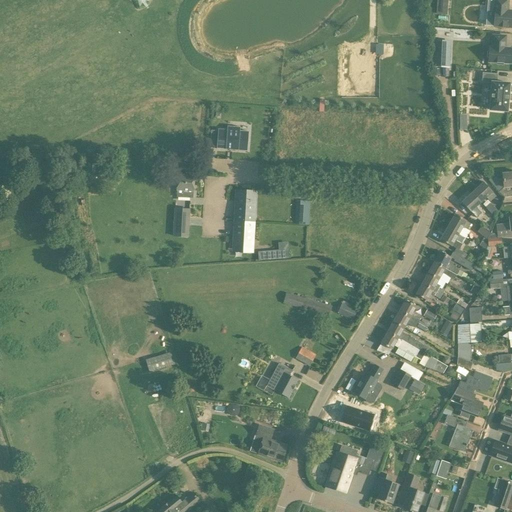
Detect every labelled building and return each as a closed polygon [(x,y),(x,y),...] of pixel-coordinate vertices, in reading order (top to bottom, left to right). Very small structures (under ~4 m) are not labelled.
[(437,0),(437,14),(449,14),(448,0),(437,0)] [(511,27),(511,11),(507,11),(507,0),(493,0),(492,18),(494,18),(493,26),(511,27)] [(510,64),(511,49),(504,48),(505,36),(492,35),(491,47),(489,47),(488,62),(510,64)] [(433,40),(432,66),(449,67),(450,41),(433,40)] [(346,56),(346,94),(373,94),(373,56),(361,56),(361,44),(351,44),(351,56),(346,56)] [(507,111),(509,84),(496,83),(497,75),(483,73),(482,82),(491,83),(489,110),(507,111)] [(218,131),(216,151),(247,153),(248,134),(218,131)] [(511,173),(502,174),(502,179),(497,179),(494,176),(488,180),(504,197),(511,196),(511,173)] [(193,176),(177,175),(177,190),(193,191),(193,176)] [(495,197),(492,193),(483,183),(472,192),(481,202),(486,198),(490,202),(495,197)] [(476,207),(481,202),(472,192),(462,202),(470,212),(471,211),(476,217),(481,213),(476,207)] [(256,195),(236,193),(234,221),(254,222),(256,195)] [(307,225),(309,204),(300,203),(299,224),(307,225)] [(486,208),(494,216),(499,211),(490,203),(486,208)] [(174,237),(188,238),(190,218),(190,211),(175,210),(175,217),(174,237)] [(471,223),(466,221),(455,214),(447,227),(459,234),(463,227),(467,230),(471,223)] [(496,225),(497,237),(501,238),(511,236),(511,218),(509,219),(510,223),(496,225)] [(234,221),(233,248),(253,250),(254,222),(234,221)] [(477,232),(484,237),(486,239),(490,233),(481,226),(477,232)] [(466,238),(459,234),(447,227),(440,240),(452,246),(459,249),(466,238)] [(497,237),(493,238),(487,238),(488,245),(488,246),(501,245),(501,238),(497,237)] [(511,258),(511,244),(511,242),(505,243),(505,248),(503,248),(504,259),(511,258)] [(456,248),(453,252),(465,259),(467,255),(456,248)] [(280,251),(267,252),(267,260),(280,259),(280,251)] [(448,262),(451,258),(454,260),(453,261),(471,271),(474,265),(452,252),(450,257),(440,251),(434,262),(456,275),(458,271),(455,269),(456,267),(448,262)] [(453,280),(456,275),(434,262),(428,273),(440,279),(443,274),(453,280)] [(493,279),(502,278),(503,278),(502,271),(492,272),(493,279)] [(440,279),(428,273),(422,283),(442,295),(444,291),(436,286),(440,279)] [(502,288),(502,278),(493,279),(489,279),(490,289),(502,288)] [(440,298),(442,295),(422,283),(416,294),(426,300),(430,294),(433,296),(434,295),(440,298)] [(283,303),(329,316),(332,306),(286,293),(283,303)] [(405,300),(399,311),(418,322),(421,316),(413,311),(416,306),(405,300)] [(465,308),(467,305),(458,300),(456,303),(465,308)] [(503,316),(511,315),(511,300),(508,301),(508,306),(502,307),(503,316)] [(338,314),(353,320),(357,310),(342,304),(338,314)] [(468,309),(469,323),(482,322),(481,308),(468,309)] [(423,316),(432,322),(436,315),(426,310),(423,316)] [(404,328),(406,323),(415,328),(418,322),(399,311),(393,322),(404,328)] [(444,319),(439,330),(447,335),(453,324),(444,319)] [(401,333),(404,328),(393,322),(387,333),(418,350),(422,344),(404,333),(404,334),(401,333)] [(416,327),(425,332),(427,327),(419,322),(416,327)] [(457,344),(471,343),(481,342),(480,324),(457,325),(457,344)] [(415,357),(418,350),(387,333),(381,343),(391,349),(394,345),(415,357)] [(470,361),(471,343),(457,344),(457,357),(470,361)] [(302,347),(295,358),(309,366),(316,355),(302,347)] [(150,373),(155,371),(154,365),(171,360),(168,352),(145,359),(150,373)] [(498,364),(511,362),(510,354),(498,355),(498,364)] [(457,357),(457,365),(470,369),(472,363),(457,357)] [(447,367),(436,360),(430,369),(443,373),(447,367)] [(275,371),(283,375),(274,390),(288,398),(298,380),(289,376),(292,371),(279,363),(275,371)] [(363,399),(364,398),(365,399),(366,401),(369,404),(373,403),(375,399),(374,395),(370,392),(383,370),(374,364),(367,376),(365,374),(353,393),(363,399)] [(391,384),(402,391),(411,375),(400,369),(391,384)] [(477,390),(478,389),(486,392),(491,378),(474,372),(472,377),(468,375),(465,383),(459,381),(456,387),(473,393),(474,389),(477,390)] [(409,389),(418,395),(424,385),(415,379),(409,389)] [(475,394),(473,393),(456,387),(449,401),(462,405),(460,411),(477,417),(482,403),(473,400),(475,394)] [(347,406),(342,422),(368,431),(373,415),(347,406)] [(510,435),(508,440),(511,441),(511,413),(510,419),(503,416),(498,431),(510,435)] [(444,423),(455,428),(449,446),(464,452),(471,431),(464,428),(467,422),(450,416),(447,415),(444,423)] [(254,437),(262,439),(258,454),(282,462),(287,446),(270,441),(274,430),(258,425),(253,424),(250,434),(254,435),(254,437)] [(511,441),(508,440),(506,445),(494,441),(489,455),(511,463),(511,461),(511,441)] [(346,493),(352,474),(356,475),(357,472),(368,475),(370,469),(378,472),(386,446),(378,444),(378,445),(371,443),(366,458),(356,455),(357,450),(341,445),(339,453),(337,453),(326,486),(346,493)] [(438,474),(440,459),(433,458),(430,472),(438,474)] [(437,475),(447,478),(452,463),(442,459),(437,475)] [(398,485),(390,482),(392,476),(380,472),(373,492),(379,494),(378,499),(392,504),(398,485)] [(415,511),(416,511),(419,505),(424,507),(428,495),(415,490),(419,477),(408,473),(401,491),(408,493),(404,503),(403,508),(415,511)] [(511,490),(511,482),(499,479),(497,478),(494,488),(499,490),(493,506),(506,510),(506,508),(510,498),(511,490)] [(155,511),(188,511),(202,502),(194,493),(181,503),(176,497),(155,511)] [(442,511),(447,499),(440,496),(435,511),(427,508),(426,511),(442,511)]
